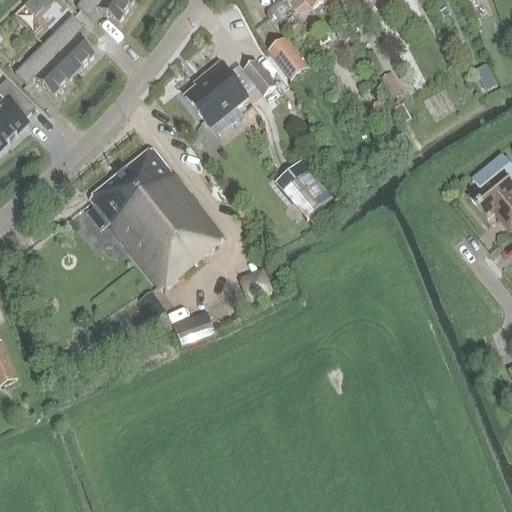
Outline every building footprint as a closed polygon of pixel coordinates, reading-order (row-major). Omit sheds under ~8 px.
[(34,0),(25,10),(32,17),(41,7),(34,0)] [(35,0),(44,8),(52,0),(35,0)] [(97,11),(119,26),(136,1),(133,0),(84,0),(77,11),(91,20),(97,11)] [(283,0),(295,14),(301,21),(326,0),(283,0)] [(75,78),(96,57),(77,38),(85,31),(73,19),(44,47),(75,78)] [(360,44),(350,28),(337,36),(342,46),(350,40),(350,41),(358,45),(360,44)] [(268,55),(291,85),(308,72),(285,42),(268,55)] [(75,78),(44,47),(16,76),(27,88),(35,81),(54,100),(75,78)] [(243,75),(263,99),(276,89),(256,65),(243,75)] [(185,99),(205,125),(210,131),(234,112),(248,101),(242,95),(243,95),(220,66),(202,80),(204,83),(185,99)] [(485,67),(474,72),(480,84),(491,78),(485,67)] [(380,81),(392,101),(403,94),(392,75),(380,81)] [(23,123),(35,112),(6,83),(0,89),(0,101),(3,104),(4,105),(0,109),(0,153),(6,147),(8,148),(18,139),(16,137),(26,127),(23,123)] [(379,125),(391,117),(389,114),(381,102),(369,109),(379,125)] [(406,146),(397,130),(388,136),(397,151),(406,146)] [(223,242),(152,151),(90,201),(92,204),(97,211),(92,215),(98,222),(103,218),(158,289),(162,293),(223,242)] [(511,189),(509,185),(511,182),(511,165),(509,161),(505,161),(502,158),(477,178),(485,188),(469,200),(487,222),(494,216),(510,235),(511,232),(511,189)] [(332,201),(301,163),(274,186),(306,223),(332,201)] [(157,303),(151,294),(139,304),(145,312),(157,303)] [(216,338),(208,316),(173,328),(181,350),(216,338)] [(0,391),(18,383),(1,345),(0,345),(0,391)]
